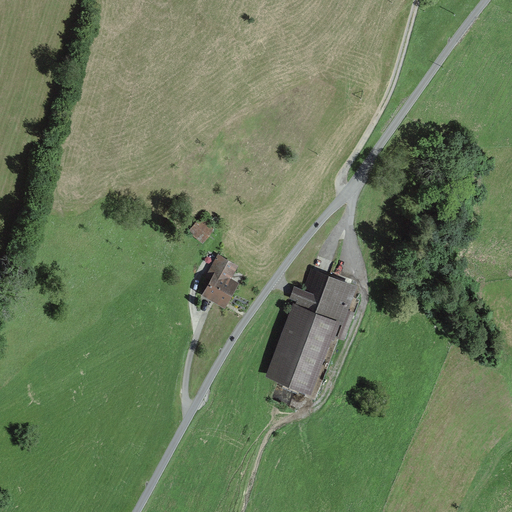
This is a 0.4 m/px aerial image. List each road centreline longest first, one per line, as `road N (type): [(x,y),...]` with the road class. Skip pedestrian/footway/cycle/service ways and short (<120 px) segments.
road 1 (unclassified): [(490,0),(252,307),(138,511)]
road 2 (track): [(353,183),(341,181),(341,169),(384,108),(415,0)]
